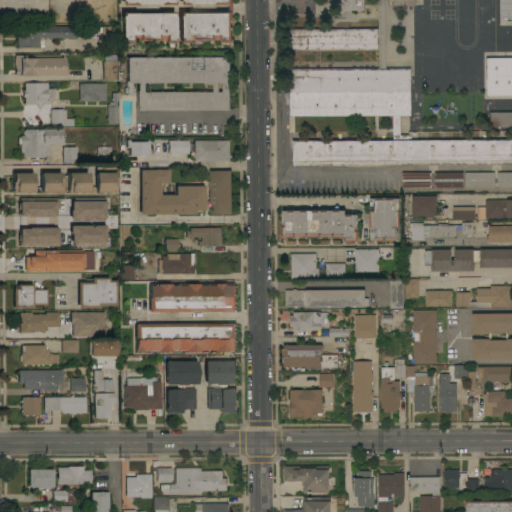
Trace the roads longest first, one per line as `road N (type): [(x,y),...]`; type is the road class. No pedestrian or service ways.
road 1 (tertiary): [(260,442),(254,0)]
road 2 (tertiary): [(260,442),(0,443)]
road 3 (tertiary): [(511,441),(260,442)]
